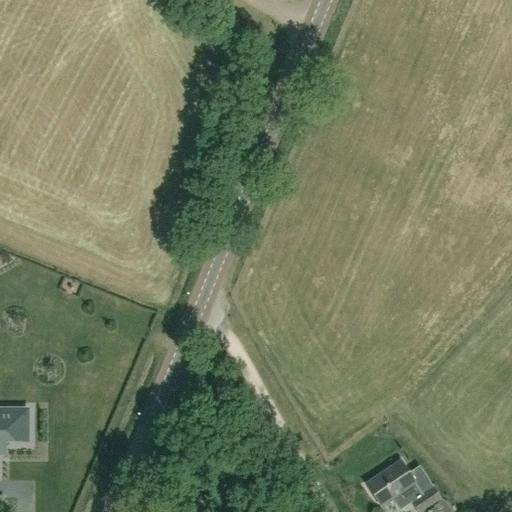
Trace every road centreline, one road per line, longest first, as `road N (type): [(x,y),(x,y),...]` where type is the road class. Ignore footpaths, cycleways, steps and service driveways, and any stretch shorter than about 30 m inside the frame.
road 1 (tertiary): [(115,511),(314,28)]
road 2 (track): [(327,511),(229,337),(198,313)]
